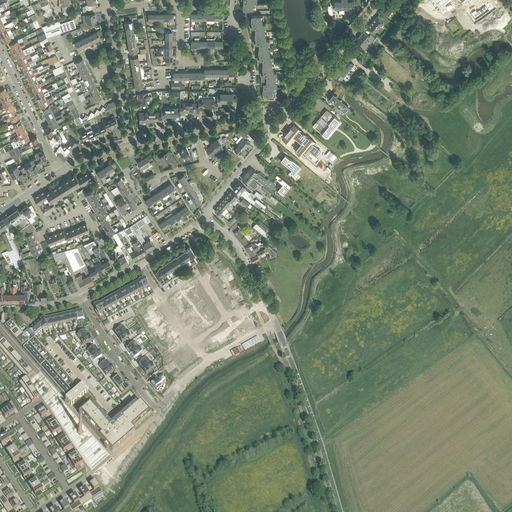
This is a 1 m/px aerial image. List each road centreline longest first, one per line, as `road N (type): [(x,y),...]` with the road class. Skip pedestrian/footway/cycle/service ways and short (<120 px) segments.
road 1 (residential): [(79,297),(153,405),(211,359)]
road 2 (tertiary): [(340,511),(275,324)]
road 3 (tertiary): [(270,110),(295,101),(380,0)]
road 4 (residential): [(0,328),(54,391),(0,428)]
road 5 (residential): [(59,172),(0,51)]
road 6 (tertiary): [(275,324),(237,247),(207,214)]
road 7 (residential): [(126,169),(138,188),(203,162),(196,128)]
road 8 (residential): [(234,54),(183,59),(179,7),(163,1)]
road 9 (residential): [(141,262),(178,324),(211,359)]
